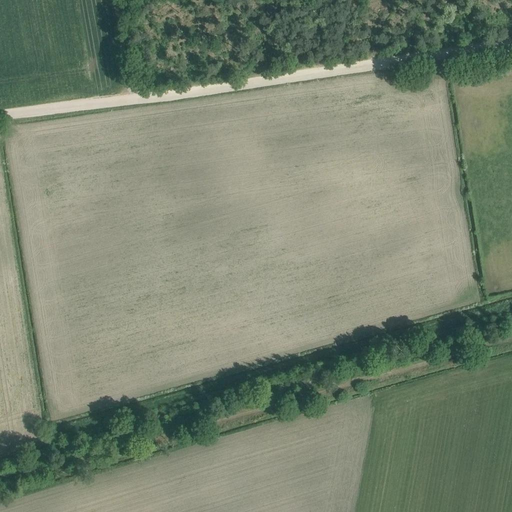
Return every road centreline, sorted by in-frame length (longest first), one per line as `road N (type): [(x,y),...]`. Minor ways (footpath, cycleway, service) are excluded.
road 1 (track): [(130,99),(511,43)]
road 2 (track): [(0,116),(130,99)]
